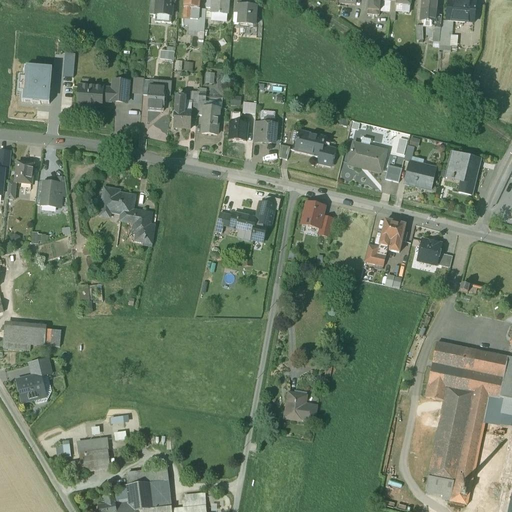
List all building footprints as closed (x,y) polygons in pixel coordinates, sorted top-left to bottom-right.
[(156,0),(156,7),(172,8),(172,4),(175,4),(175,0),(156,0)] [(199,0),(184,0),(184,9),(183,20),(190,21),(191,10),(199,11),(199,0)] [(228,0),(212,0),(212,10),(211,15),(227,17),(228,0)] [(367,0),(367,1),(368,1),(367,16),(379,17),(379,13),(380,2),(390,3),(390,0),(367,0)] [(437,0),(422,0),(422,11),(436,12),(437,11),(438,1),(437,1),(437,0)] [(390,3),(380,2),(379,13),(389,14),(390,3)] [(475,4),(449,2),(447,22),(453,23),(473,24),(475,4)] [(172,8),(156,7),(155,16),(171,17),(172,8)] [(241,7),(240,7),(240,14),(239,14),(238,25),(248,26),(250,28),(253,28),(257,25),(257,22),(255,20),(256,9),(241,7)] [(436,12),(422,11),(421,19),(424,19),(423,24),(431,25),(434,25),(435,25),(436,17),(437,17),(437,12),(437,11),(436,12)] [(171,17),(155,16),(155,23),(171,24),(171,17)] [(190,21),(189,32),(196,33),(197,21),(190,21)] [(205,22),(197,21),(196,33),(204,33),(205,22)] [(447,22),(441,21),(439,43),(439,47),(451,48),(453,23),(447,22)] [(174,54),(162,52),(161,60),(174,61),(174,54)] [(24,69),(22,103),(32,104),(32,105),(40,105),(41,104),(50,105),(52,70),(43,70),(43,69),(35,68),(35,69),(24,69)] [(128,84),(113,83),(113,90),(112,101),(112,102),(127,104),(128,84)] [(171,84),(149,83),(148,97),(147,112),(163,113),(164,104),(166,105),(166,97),(170,97),(171,84)] [(113,90),(79,88),(77,107),(88,108),(89,109),(93,109),(94,108),(101,109),(102,100),(112,101),(113,90)] [(199,94),(191,93),(190,105),(191,105),(198,106),(199,94)] [(206,95),(199,94),(198,106),(197,116),(203,117),(204,109),(205,109),(206,95)] [(185,98),(176,98),(175,112),(184,112),(185,98)] [(205,109),(204,109),(203,117),(201,135),(217,136),(219,110),(205,109)] [(184,112),(175,112),(174,129),(190,130),(191,120),(191,113),(184,112)] [(240,114),(231,114),(230,124),(239,125),(240,114)] [(230,124),(229,141),(246,143),(247,126),(239,125),(230,124)] [(275,126),(261,125),(260,131),(259,143),(259,144),(274,145),(275,126)] [(324,139),(301,134),(299,142),(297,142),(295,152),(320,158),(322,148),(323,146),(324,146),(324,144),(323,144),(324,139)] [(386,153),(353,145),(348,165),(381,173),(386,153)] [(290,149),(280,147),(279,160),(283,161),(287,161),(290,149)] [(414,149),(407,147),(404,162),(410,163),(411,164),(414,149)] [(426,155),(427,148),(419,147),(418,154),(426,155)] [(335,151),(322,148),(320,158),(318,164),(331,167),(335,151)] [(11,154),(1,153),(0,153),(0,166),(10,168),(11,154)] [(478,161),(452,155),(446,179),(461,183),(458,194),(471,197),(478,168),(476,167),(478,161)] [(33,165),(17,163),(15,184),(16,184),(31,186),(33,165)] [(411,164),(410,163),(405,184),(415,187),(415,188),(430,192),(435,170),(411,164)] [(402,170),(388,167),(385,181),(398,184),(402,170)] [(65,180),(58,179),(57,185),(60,185),(58,197),(67,198),(65,180)] [(8,183),(7,200),(14,200),(16,184),(15,184),(8,183)] [(57,185),(43,183),(41,207),(57,209),(58,197),(60,185),(57,185)] [(118,193),(105,191),(101,212),(110,213),(120,215),(121,212),(130,214),(131,212),(132,205),(132,206),(133,199),(117,196),(118,193)] [(280,201),(266,198),(264,206),(275,208),(275,211),(278,212),(280,201)] [(275,211),(275,208),(264,206),(259,205),(256,220),(257,220),(256,224),(266,226),(266,228),(271,229),(275,211)] [(324,209),(307,205),(302,226),(319,230),(322,218),(324,209)] [(130,214),(121,212),(120,215),(121,215),(120,222),(134,225),(134,224),(136,213),(131,212),(130,214)] [(143,214),(136,212),(136,213),(134,224),(142,225),(143,214)] [(152,215),(143,214),(142,225),(134,224),(134,225),(132,234),(144,236),(143,243),(151,245),(154,227),(150,226),(152,215)] [(256,220),(239,216),(239,215),(235,214),(234,215),(233,214),(232,218),(225,216),(223,227),(223,228),(238,231),(237,238),(251,241),(252,234),(253,234),(256,224),(257,220),(256,220)] [(219,215),(215,233),(222,235),(223,228),(223,227),(225,216),(219,215)] [(322,218),(319,230),(317,236),(330,239),(334,221),(322,218)] [(405,227),(385,222),(381,240),(389,241),(391,242),(401,244),(401,242),(405,243),(407,235),(403,234),(405,227)] [(266,226),(256,224),(253,234),(252,234),(251,241),(262,244),(266,228),(266,226)] [(14,236),(10,238),(11,243),(15,245),(19,243),(19,238),(14,236)] [(389,241),(381,240),(379,249),(377,255),(385,257),(387,251),(389,241)] [(441,246),(422,241),(420,249),(423,253),(419,255),(418,262),(436,266),(441,246)] [(401,244),(391,242),(389,252),(399,254),(401,244)] [(379,249),(368,246),(364,263),(383,268),(386,257),(385,257),(377,255),(379,249)] [(452,258),(441,255),(438,267),(450,269),(452,258)] [(399,288),(401,278),(386,275),(384,285),(399,288)] [(469,288),(462,286),(460,292),(467,294),(468,292),(469,288)] [(80,303),(102,302),(101,288),(80,289),(80,303)] [(46,331),(4,327),(3,343),(16,344),(31,345),(45,347),(46,331)] [(61,332),(46,331),(45,347),(59,348),(61,332)] [(337,335),(333,334),(325,377),(330,378),(337,335)] [(511,360),(436,344),(428,385),(489,398),(511,402),(511,360)] [(47,361),(30,365),(33,379),(40,377),(40,378),(51,375),(47,361)] [(33,379),(17,383),(22,403),(35,400),(35,399),(36,397),(45,395),(40,378),(40,377),(33,379)] [(489,398),(428,385),(425,399),(444,402),(439,429),(434,449),(428,479),(453,484),(455,484),(469,416),(485,419),(489,398)] [(306,394),(295,392),(294,395),(289,394),(284,420),(314,425),(317,408),(305,406),(306,397),(306,394)] [(508,511),(511,496),(511,402),(489,398),(485,419),(469,416),(455,484),(453,484),(449,502),(476,508),(475,511),(508,511)] [(121,416),(109,418),(110,424),(122,423),(121,416)] [(113,441),(125,440),(124,432),(113,433),(113,441)] [(108,452),(106,440),(77,444),(79,456),(108,452)] [(55,445),(55,458),(70,457),(69,444),(55,445)] [(108,452),(79,456),(81,473),(110,469),(108,452)] [(126,473),(127,487),(148,484),(169,482),(167,467),(126,473)] [(169,482),(148,484),(151,510),(171,508),(169,482)] [(148,484),(127,487),(129,499),(130,505),(136,504),(137,511),(139,511),(152,511),(151,510),(148,484)] [(119,488),(112,489),(114,501),(121,500),(119,488)] [(112,489),(103,490),(106,505),(98,507),(98,511),(116,511),(116,508),(114,501),(112,489)] [(205,493),(183,495),(185,505),(206,504),(205,493)] [(218,511),(217,500),(207,501),(208,511),(218,511)]
